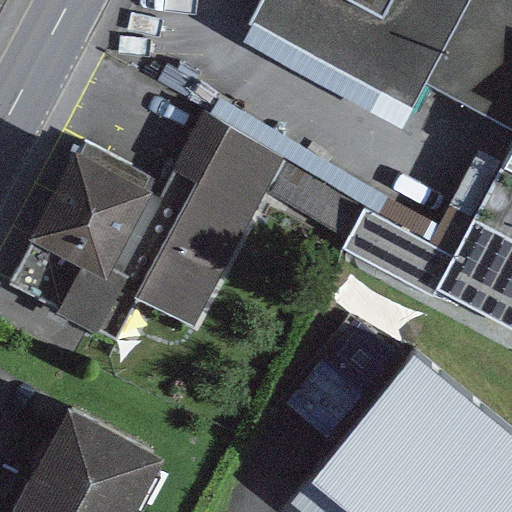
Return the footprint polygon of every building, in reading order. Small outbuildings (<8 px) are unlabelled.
[(511,0),(259,0),(251,15),(411,100),(423,78),(511,124),(511,0)] [(198,319),(285,153),(203,110),(168,178),(160,174),(154,186),(82,147),(12,280),(112,332),(136,287),(198,319)] [(511,145),(475,215),(511,234),(511,145)] [(405,224),(389,250),(438,279),(454,254),(405,224)] [(316,511),(511,511),(511,427),(417,349),(295,495),(316,511)] [(8,511),(126,511),(161,443),(67,396),(8,511)]
